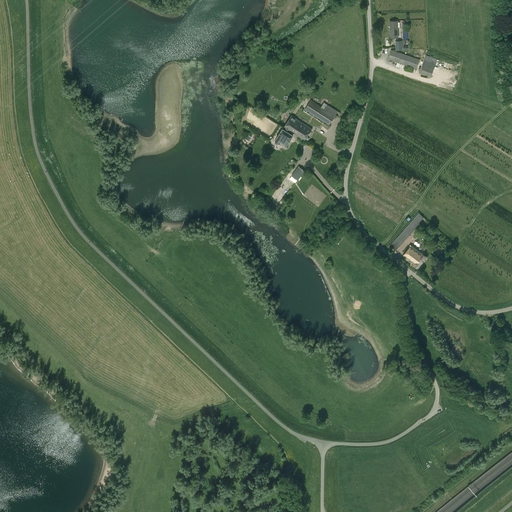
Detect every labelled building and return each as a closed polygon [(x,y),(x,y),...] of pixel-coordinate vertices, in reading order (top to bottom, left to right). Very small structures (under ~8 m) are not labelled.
[(390,26),(388,26),(388,29),(390,29),(390,38),(398,37),(397,21),(390,21),(390,26)] [(416,69),(420,59),(391,50),(388,59),(407,66),(413,68),(416,69)] [(431,76),(437,59),(426,55),(420,73),(431,76)] [(321,107),(310,100),(304,109),(328,125),(337,111),(324,103),(321,107)] [(294,134),(304,140),(312,128),(291,115),(284,127),(294,134)] [(278,145),(279,144),(280,142),(286,146),(294,134),(284,127),(274,141),(274,143),(278,145)] [(297,180),(305,171),(298,166),(291,175),(297,180)] [(306,198),(320,203),(323,192),(310,188),(306,198)] [(302,199),(300,201),(313,209),(315,206),(302,199)] [(419,223),(424,217),(419,213),(390,245),(395,250),(420,223),(419,223)] [(418,267),(427,256),(421,252),(421,253),(411,245),(403,255),(413,263),(418,267)]
